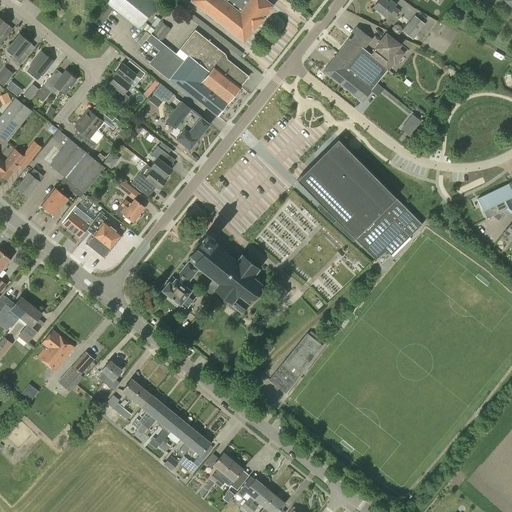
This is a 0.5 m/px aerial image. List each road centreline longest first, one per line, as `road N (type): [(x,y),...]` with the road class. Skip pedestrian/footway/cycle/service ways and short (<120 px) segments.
road 1 (tertiary): [(343,493),(103,295)]
road 2 (tertiary): [(103,295),(290,62)]
road 3 (residential): [(290,62),(418,161),(458,168),(502,158)]
road 4 (tertiary): [(103,295),(0,208)]
